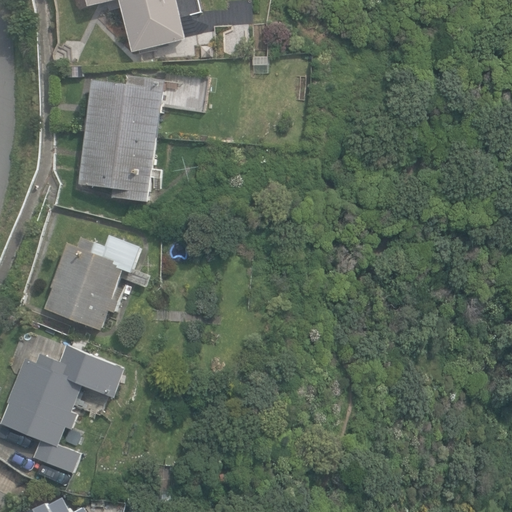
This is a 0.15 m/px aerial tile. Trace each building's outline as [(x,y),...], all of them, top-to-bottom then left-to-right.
[(116,0),(124,0),(137,51),(190,38),(180,0),(93,0),(95,5),(116,0)] [(116,197),(154,201),(168,80),(132,76),(131,83),(97,79),(85,184),(117,188),(116,197)] [(50,308),(106,329),(113,310),(119,312),(123,301),(117,298),(128,269),(138,273),(147,248),(117,237),(113,246),(92,238),(89,246),(74,241),(56,286),(58,287),(50,308)] [(38,456),(77,472),(84,453),(63,445),(70,426),(76,428),(82,414),(76,412),(87,383),(120,396),(132,366),(73,343),(66,360),(46,352),(42,362),(30,357),(13,401),(14,402),(5,425),(44,440),(38,456)] [(91,511),(89,506),(77,511),(74,511),(66,497),(38,511),(91,511)]
